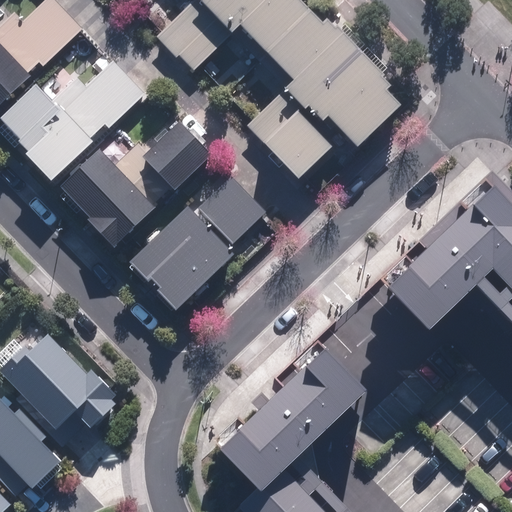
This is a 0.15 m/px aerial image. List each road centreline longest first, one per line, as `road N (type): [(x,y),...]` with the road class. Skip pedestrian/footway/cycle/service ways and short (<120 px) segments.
road 1 (residential): [(92,0),(329,243)]
road 2 (residential): [(0,197),(182,385)]
road 3 (residential): [(482,96),(329,243)]
road 4 (residential): [(329,243),(182,385)]
road 5 (residential): [(391,0),(482,96)]
